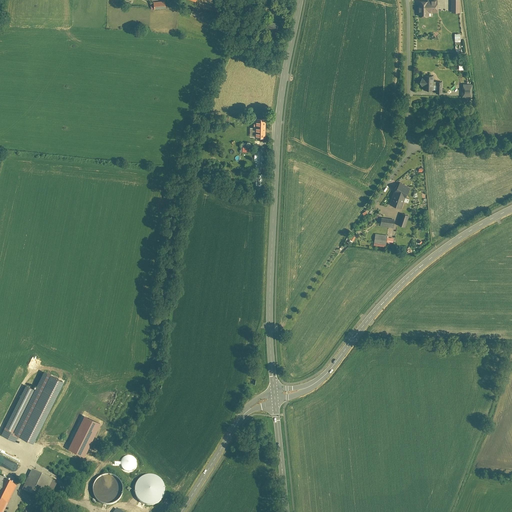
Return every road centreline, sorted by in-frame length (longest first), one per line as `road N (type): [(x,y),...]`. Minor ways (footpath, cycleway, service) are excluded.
road 1 (tertiary): [(274,397),(275,172),(299,0)]
road 2 (secondary): [(274,397),(322,378),(418,268),(511,209)]
road 3 (secondary): [(181,511),(248,410),(274,397)]
